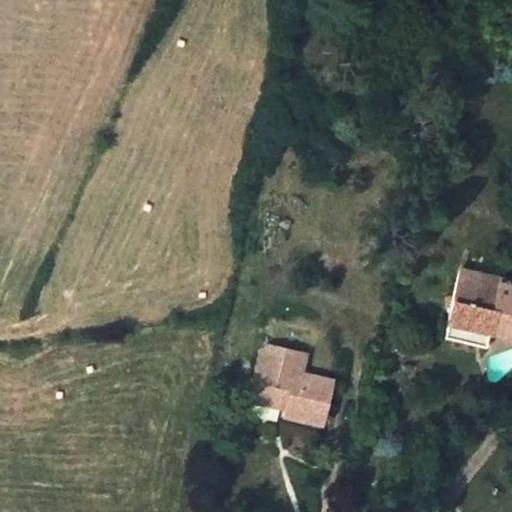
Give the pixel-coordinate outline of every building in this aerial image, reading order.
[(411,209),(402,207),(399,220),(408,222),(411,209)] [(427,213),(417,211),(415,224),(424,226),(427,213)] [(448,324),(490,334),(511,338),(511,288),(500,285),(501,280),(460,270),(448,324)] [(486,348),(490,334),(448,324),(445,339),(486,348)] [(283,417),(318,425),(328,381),(255,365),(247,400),(285,409),(283,417)]
